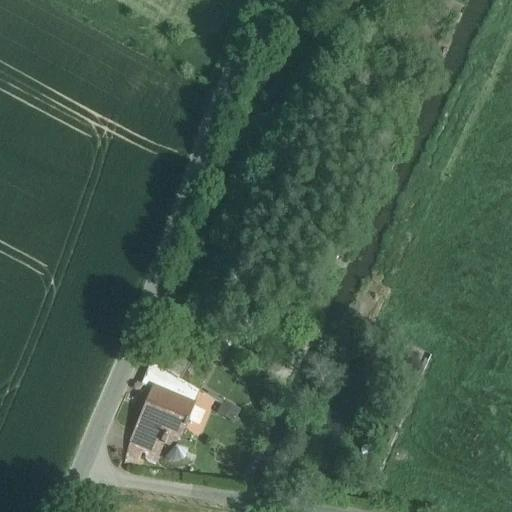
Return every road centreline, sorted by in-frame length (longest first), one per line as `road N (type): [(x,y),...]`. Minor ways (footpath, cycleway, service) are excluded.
road 1 (unclassified): [(268,0),(159,288),(62,511)]
road 2 (track): [(336,511),(80,475)]
